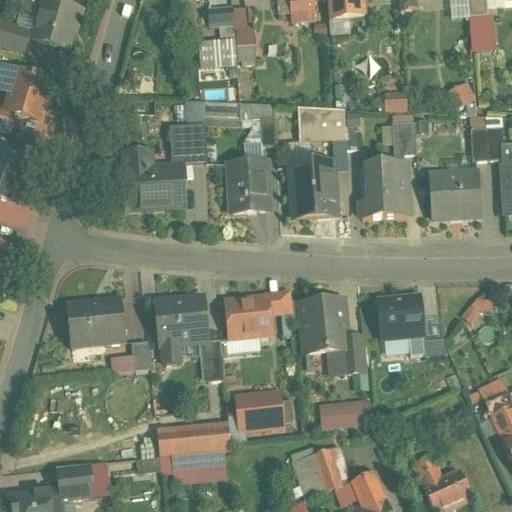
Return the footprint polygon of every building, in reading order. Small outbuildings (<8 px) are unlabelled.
[(313,0),(290,2),(291,17),(315,15),(314,1),(313,0)] [(327,0),(329,24),(365,21),(363,3),(354,3),(353,0),(327,0)] [(398,0),(400,16),(418,15),(417,2),(416,0),(398,0)] [(467,0),(450,0),(452,23),(469,22),(467,0)] [(467,0),(469,22),(488,21),(486,0),(467,0)] [(83,15),(45,4),(33,44),(69,54),(76,28),(79,29),(83,15)] [(233,13),(209,15),(210,31),(234,29),(233,13)] [(488,21),(469,22),(472,54),(491,52),(488,21)] [(31,36),(0,27),(0,50),(24,58),(31,36)] [(235,45),(200,48),(202,72),(229,69),(237,69),(235,45)] [(237,69),(229,69),(230,81),(238,81),(237,69)] [(53,87),(17,76),(5,115),(5,116),(15,119),(42,127),(48,103),(51,101),(54,91),(53,88),(53,87)] [(469,87),(446,98),(455,116),(478,105),(469,87)] [(345,115),(298,112),(299,143),(347,141),(346,133),(345,115)] [(5,115),(0,113),(0,135),(9,138),(15,119),(5,116),(5,115)] [(275,123),(260,124),(262,152),(277,151),(275,123)] [(503,123),(487,124),(487,135),(503,134),(503,123)] [(415,129),(393,130),(395,162),(417,161),(415,129)] [(206,130),(170,132),(171,141),(177,140),(178,166),(208,164),(206,130)] [(346,133),(347,141),(347,156),(359,156),(358,133),(346,133)] [(503,134),(487,135),(489,166),(503,166),(505,166),(505,152),(503,134)] [(487,135),(471,136),(473,168),(489,166),(487,135)] [(511,151),(505,152),(505,166),(503,166),(503,172),(502,172),(504,220),(511,219),(511,151)] [(26,163),(0,155),(0,203),(18,209),(31,164),(28,163),(29,161),(26,161),(26,163)] [(151,159),(125,160),(129,216),(143,216),(143,214),(154,213),(154,215),(156,215),(156,213),(181,211),(181,213),(183,213),(180,172),(152,174),(151,159)] [(266,168),(230,170),(234,218),(248,217),(248,215),(257,214),(259,215),(262,216),(264,216),(267,214),(268,212),(269,210),(266,168)] [(334,168),(290,171),(294,222),(338,219),(334,168)] [(406,169),(366,171),(366,173),(368,172),(370,207),(362,207),(363,225),(409,222),(408,205),(407,205),(405,171),(406,170),(406,169)] [(478,178),(430,181),(433,225),(481,222),(478,178)] [(423,298),(378,302),(383,359),(428,356),(423,298)] [(288,299),(280,300),(281,318),(283,329),(291,329),(288,299)] [(280,300),(266,301),(267,303),(268,319),(281,318),(280,300)] [(204,302),(156,307),(161,352),(163,352),(162,347),(180,346),(181,350),(205,348),(209,347),(204,302)] [(267,303),(229,307),(233,345),(270,341),(268,319),(267,303)] [(122,305),(68,311),(72,355),(126,349),(122,305)] [(343,305),(301,309),(306,359),(341,356),(342,366),(367,363),(365,341),(347,343),(343,305)] [(471,312),(463,321),(471,327),(478,318),(471,312)] [(180,346),(162,347),(163,352),(161,352),(162,368),(166,371),(180,370),(183,366),(181,350),(180,346)] [(221,346),(209,347),(205,348),(209,388),(225,386),(221,346)] [(148,347),(132,349),(135,377),(151,375),(148,347)] [(342,366),(343,380),(368,377),(367,363),(342,366)] [(511,405),(509,400),(486,411),(502,445),(511,440),(511,405)] [(249,403),(240,404),(243,435),(280,431),(277,406),(250,409),(249,403)] [(370,407),(332,411),(334,431),(372,428),(370,407)] [(229,431),(169,437),(172,461),(223,456),(231,455),(229,431)] [(169,437),(157,438),(160,462),(172,461),(169,437)] [(511,440),(502,445),(511,467),(511,440)] [(340,451),(293,467),(307,506),(352,488),(352,487),(340,451)] [(223,456),(172,461),(175,488),(226,483),(223,456)] [(432,461),(414,470),(424,492),(442,484),(432,461)] [(92,470),(66,472),(69,507),(95,504),(92,470)] [(424,492),(423,492),(432,511),(457,511),(473,505),(460,476),(442,484),(424,492)] [(352,487),(352,488),(362,511),(388,511),(374,478),(352,487)] [(61,511),(60,495),(11,501),(12,511),(61,511)]
